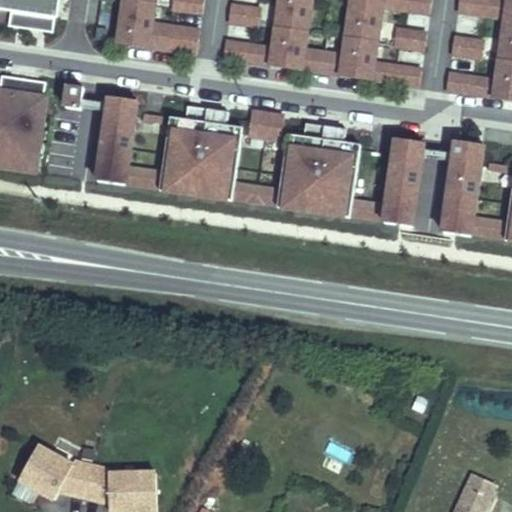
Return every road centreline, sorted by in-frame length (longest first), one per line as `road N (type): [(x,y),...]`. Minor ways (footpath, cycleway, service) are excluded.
road 1 (secondary): [(511,328),(99,265)]
road 2 (residential): [(427,118),(207,85)]
road 3 (residential): [(207,85),(0,54)]
